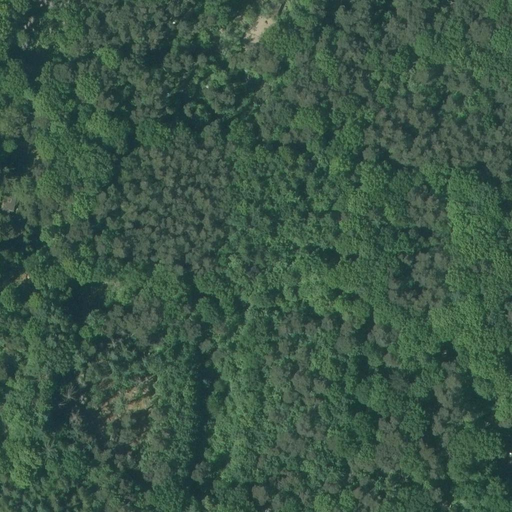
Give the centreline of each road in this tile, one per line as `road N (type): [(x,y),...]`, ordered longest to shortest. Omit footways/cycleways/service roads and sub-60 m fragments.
road 1 (track): [(511,351),(0,260)]
road 2 (track): [(0,98),(391,170)]
road 3 (track): [(341,511),(391,170)]
road 4 (track): [(391,170),(511,186)]
